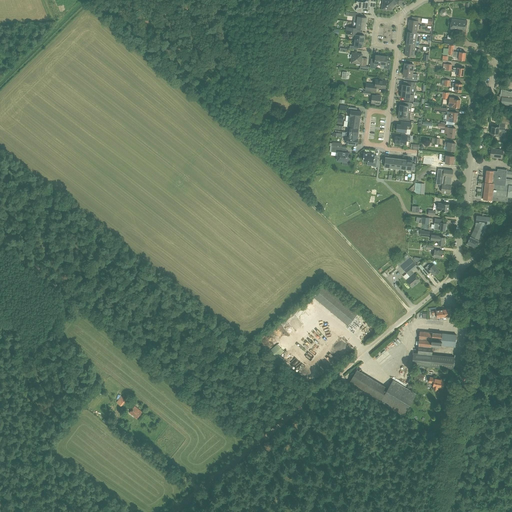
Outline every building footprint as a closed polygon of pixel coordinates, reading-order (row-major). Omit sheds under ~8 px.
[(362,8),(368,8),(368,6),(370,4),(370,3),(369,1),(363,0),(358,0),(357,1),(357,3),(355,3),(353,4),(353,6),(354,8),(356,8),(356,11),(357,12),(362,13),(362,8)] [(382,0),(382,9),(392,10),(392,7),(398,3),(398,5),(404,1),(403,0),(393,0),(393,1),(388,0),(382,0)] [(450,30),(466,32),(467,21),(452,19),(450,30)] [(365,29),(366,24),(357,22),(353,22),(352,28),(347,27),(346,30),(356,31),(360,32),(360,29),(365,29)] [(360,35),(360,32),(356,31),(346,30),(346,34),(352,34),(351,37),(355,37),(355,40),(364,41),(364,35),(360,35)] [(444,43),(454,45),(455,39),(454,39),(454,36),(447,35),(447,39),(444,38),(444,43)] [(350,49),(357,50),(357,47),(363,47),(364,41),(355,40),(354,46),(350,46),(350,49)] [(459,60),(465,60),(466,53),(454,51),(454,49),(454,46),(449,45),(448,49),(443,48),(443,55),(448,55),(448,54),(453,55),(452,56),(459,56),(459,60)] [(360,69),(369,70),(369,67),(366,66),(367,58),(362,58),(362,54),(352,53),(351,63),(361,64),(360,69)] [(381,65),(382,56),(376,55),(375,60),(371,60),(371,68),(375,69),(377,67),(377,64),(381,65)] [(386,69),(390,69),(391,62),(387,62),(388,56),(382,56),(381,65),(384,65),(384,68),(385,69),(386,69)] [(405,63),(404,69),(413,71),(414,64),(420,65),(420,62),(412,61),(411,64),(405,63)] [(457,76),(463,76),(464,68),(458,68),(454,67),(453,71),(457,72),(457,76)] [(409,80),(417,81),(417,77),(417,75),(413,74),(413,71),(404,69),(403,76),(410,77),(409,80)] [(374,84),(371,84),(366,83),(365,90),(376,91),(376,88),(386,89),(386,81),(383,81),(383,80),(380,79),(379,80),(376,80),(375,83),(374,84)] [(402,84),(402,90),(414,92),(416,92),(417,86),(415,86),(415,82),(409,82),(409,85),(402,84)] [(452,87),(455,88),(455,91),(461,92),(462,84),(452,83),(452,87)] [(414,92),(402,90),(401,96),(407,97),(407,101),(413,101),(414,98),(414,92)] [(511,91),(511,92),(507,91),(501,90),(501,97),(497,96),(496,103),(501,104),(511,105),(511,91)] [(375,104),(380,105),(381,97),(372,96),(371,103),(376,103),(375,104)] [(448,107),(453,107),(459,108),(460,100),(454,99),(454,98),(449,97),(448,107)] [(408,112),(408,109),(411,109),(412,103),(405,102),(405,105),(400,105),(399,111),(408,112)] [(350,113),(350,116),(361,117),(361,112),(357,111),(357,108),(349,107),(348,113),(350,113)] [(403,120),(410,121),(411,115),(411,112),(408,112),(399,111),(398,117),(404,117),(403,120)] [(457,113),(450,112),(450,115),(447,114),(446,121),(456,122),(457,113)] [(499,136),(505,137),(505,130),(505,121),(511,122),(511,117),(506,117),(506,116),(500,115),(499,127),(492,126),(491,134),(492,134),(491,135),(494,135),(493,136),(498,136),(499,136)] [(396,131),(406,132),(407,129),(410,129),(411,123),(405,122),(405,125),(397,124),(396,131)] [(447,137),(455,138),(456,128),(445,127),(445,133),(448,134),(447,137)] [(395,143),(406,145),(407,141),(410,141),(413,141),(413,136),(401,134),(401,137),(396,136),(395,143)] [(447,150),(455,151),(456,143),(448,142),(444,142),(444,146),(447,146),(447,150)] [(341,151),(342,147),(332,146),(332,151),(338,151),(337,160),(348,162),(348,161),(349,161),(350,157),(348,157),(349,153),(346,152),(346,151),(341,151)] [(490,157),(502,158),(503,150),(491,149),(490,157)] [(378,159),(374,159),(375,154),(364,153),(363,161),(374,163),(373,167),(377,167),(378,159)] [(445,163),(453,164),(454,156),(446,155),(443,155),(443,159),(446,159),(445,163)] [(441,192),(450,193),(451,185),(452,177),(453,171),(444,169),(438,169),(436,184),(442,185),(441,192)] [(483,199),(511,202),(511,179),(507,179),(507,178),(506,178),(506,177),(511,177),(511,171),(507,171),(507,170),(499,169),(499,172),(487,170),(485,186),(483,186),(482,190),(484,191),(483,199)] [(414,194),(422,194),(423,184),(415,183),(414,194)] [(442,211),(448,212),(448,204),(442,203),(442,204),(438,203),(437,210),(442,211)] [(467,244),(475,248),(479,240),(481,235),(483,235),(484,233),(487,227),(485,226),(486,224),(489,224),(491,214),(483,213),(482,216),(477,216),(475,227),(471,236),(467,244)] [(434,229),(445,231),(447,223),(441,222),(441,220),(435,219),(435,221),(434,229)] [(438,244),(444,245),(445,245),(446,242),(444,241),(445,237),(439,237),(439,236),(431,235),(431,240),(439,241),(438,244)] [(400,266),(407,274),(417,265),(407,254),(404,256),(405,258),(402,261),(399,264),(400,266)] [(431,272),(434,276),(439,271),(434,265),(431,267),(429,264),(424,269),(429,274),(431,272)] [(406,280),(412,287),(420,281),(414,274),(406,280)] [(315,296),(349,324),(359,313),(324,284),(315,296)] [(437,314),(437,318),(452,316),(451,308),(441,309),(441,310),(432,311),(433,314),(437,314)] [(352,325),(356,329),(364,322),(360,318),(352,325)] [(299,334),(307,328),(301,320),(293,326),(299,334)] [(418,346),(419,346),(433,347),(434,347),(435,345),(456,347),(457,335),(420,331),(418,346)] [(278,344),(271,350),(278,358),(285,352),(278,344)] [(412,364),(453,369),(454,357),(432,355),(433,347),(419,346),(418,353),(413,353),(412,364)] [(414,381),(422,382),(424,374),(415,372),(414,381)] [(433,389),(438,390),(438,388),(443,389),(444,380),(430,377),(429,382),(434,383),(433,386),(434,386),(433,389)] [(395,409),(404,415),(417,394),(393,379),(386,390),(369,380),(366,385),(353,378),(350,383),(395,409)] [(116,402),(122,407),(127,401),(120,395),(115,401),(117,402),(116,402)] [(129,413),(137,419),(142,412),(135,406),(129,413)]
